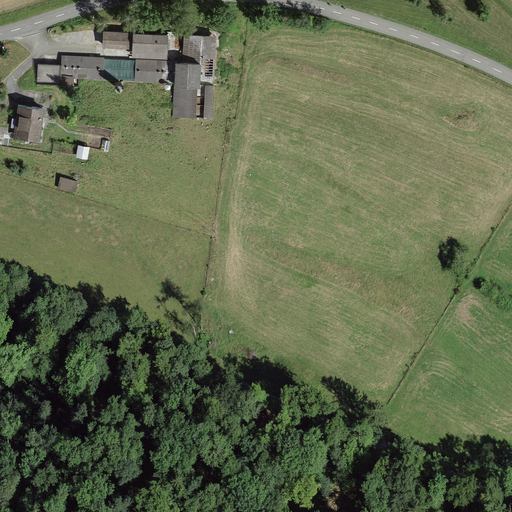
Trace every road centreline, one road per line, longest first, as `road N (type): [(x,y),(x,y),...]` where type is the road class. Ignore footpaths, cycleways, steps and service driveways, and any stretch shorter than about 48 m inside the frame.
road 1 (track): [(511,501),(0,305)]
road 2 (tertiary): [(281,0),(417,37),(511,78)]
road 3 (track): [(0,435),(64,461),(139,511)]
road 4 (tertiary): [(0,33),(117,0)]
